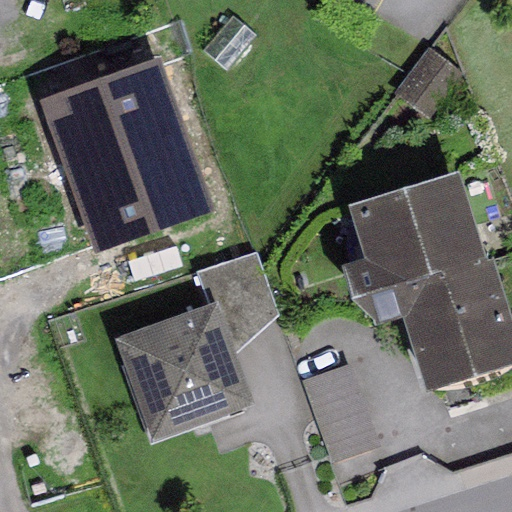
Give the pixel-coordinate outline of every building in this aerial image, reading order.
[(254,38),(231,18),(200,53),(223,73),(254,38)] [(427,48),(391,96),(424,120),(459,72),(427,48)] [(157,61),(38,102),(91,252),(210,211),(157,61)] [(456,171),(348,205),(363,259),(342,266),(353,301),(373,327),(401,318),(423,394),(511,364),(511,324),(494,259),(485,261),(456,171)] [(215,303),(233,354),(277,317),(255,253),(195,273),(208,305),(215,303)] [(208,305),(112,340),(150,444),(253,406),(233,354),(215,303),(208,305)] [(308,378),(339,458),(387,439),(355,359),(308,378)]
